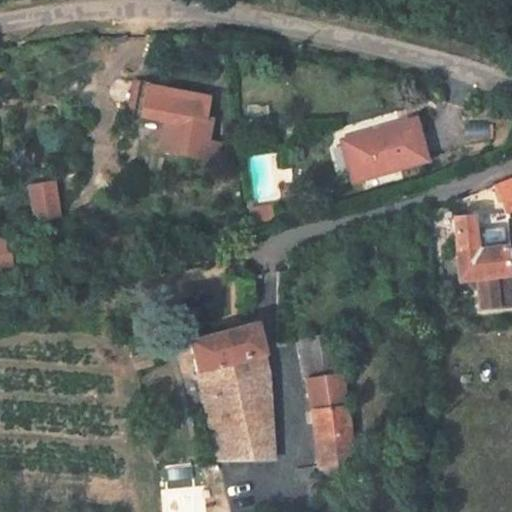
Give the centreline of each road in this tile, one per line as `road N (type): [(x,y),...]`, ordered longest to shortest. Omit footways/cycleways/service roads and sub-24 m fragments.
road 1 (unclassified): [(0,28),(175,15),(312,35),(511,86)]
road 2 (residential): [(252,252),(511,168)]
